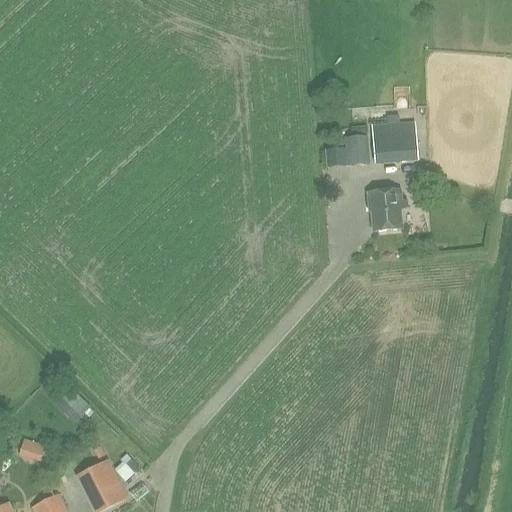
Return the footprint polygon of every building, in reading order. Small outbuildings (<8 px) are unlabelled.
[(401,124),(372,126),(375,164),(418,161),(416,130),(401,131),(401,124)] [(368,166),(367,141),(349,142),(351,167),(368,166)] [(373,233),(403,231),(400,192),(368,194),(369,213),(372,213),(373,233)] [(83,415),(93,405),(73,383),(62,393),(83,415)] [(26,435),(20,449),(40,457),(46,443),(26,435)] [(125,477),(136,471),(130,457),(118,463),(125,477)] [(108,463),(78,478),(94,511),(103,511),(126,501),(108,463)] [(65,511),(58,497),(33,509),(34,511),(65,511)]
